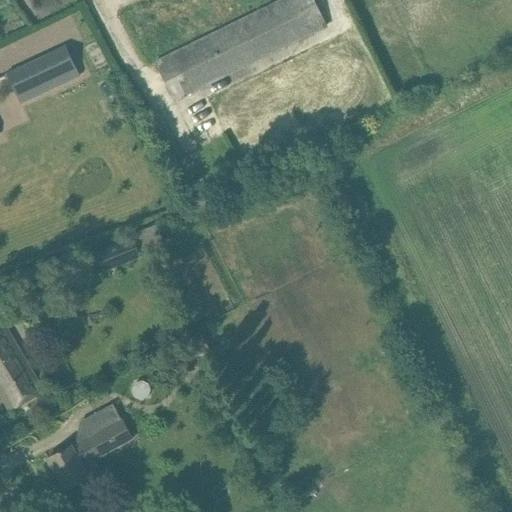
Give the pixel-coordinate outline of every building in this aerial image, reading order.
[(312,0),(282,0),(174,53),(156,62),(175,101),(326,26),(312,0)] [(52,81),(41,58),(6,74),(12,86),(33,76),(38,87),(52,81)] [(134,238),(130,239),(94,254),(101,272),(165,246),(157,224),(132,234),(134,238)] [(2,322),(0,323),(0,396),(9,412),(43,392),(2,322)] [(71,446),(66,449),(48,459),(55,472),(56,472),(66,489),(88,477),(79,461),(91,454),(95,461),(133,439),(122,420),(121,420),(112,405),(94,415),(103,430),(72,448),(71,446)]
